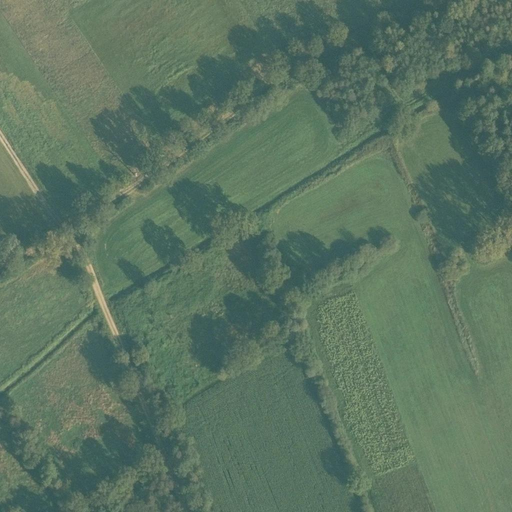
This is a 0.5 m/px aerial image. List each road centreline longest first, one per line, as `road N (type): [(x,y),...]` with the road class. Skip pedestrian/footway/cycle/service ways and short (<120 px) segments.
road 1 (track): [(66,230),(310,62),(464,0)]
road 2 (track): [(184,511),(66,230)]
